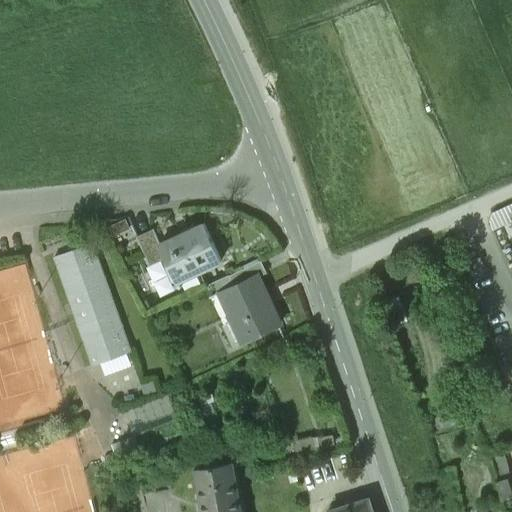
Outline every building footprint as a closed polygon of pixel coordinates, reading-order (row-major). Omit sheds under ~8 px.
[(162,245),(179,282),(222,262),(205,225),(162,245)] [(56,258),(95,365),(132,351),(93,245),(56,258)] [(222,293),(245,341),(280,324),(258,277),(222,293)] [(133,424),(162,416),(157,398),(128,406),(133,424)] [(241,511),(232,462),(196,469),(202,511),(241,511)] [(511,489),(507,470),(495,473),(502,500),(511,497),(511,489)] [(331,511),(330,511),(373,511),(369,500),(331,511)]
